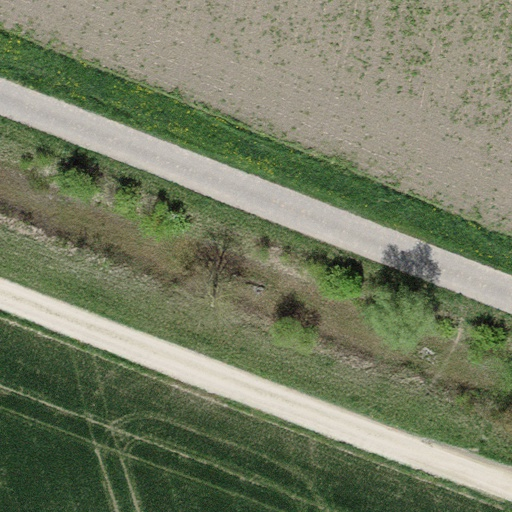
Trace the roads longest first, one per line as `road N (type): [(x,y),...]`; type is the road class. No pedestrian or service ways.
road 1 (unclassified): [(511,295),(0,98)]
road 2 (track): [(511,491),(0,295)]
